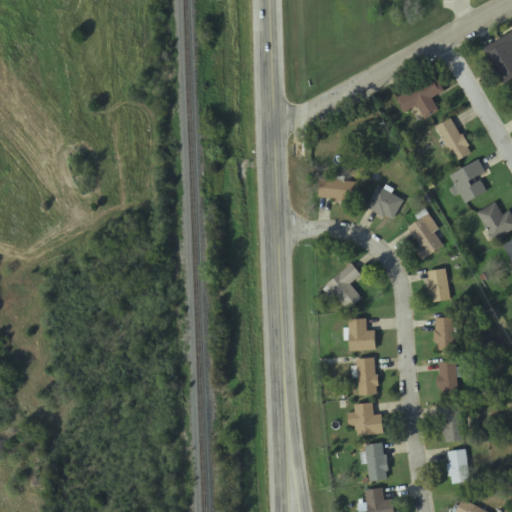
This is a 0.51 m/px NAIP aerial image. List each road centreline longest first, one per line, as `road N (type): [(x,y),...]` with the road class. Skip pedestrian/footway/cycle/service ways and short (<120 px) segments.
road 1 (tertiary): [(264,0),(288,476)]
road 2 (residential): [(428,511),(402,277),(351,227),(273,228)]
road 3 (residential): [(269,124),(511,2)]
road 4 (residential): [(511,156),(441,43)]
